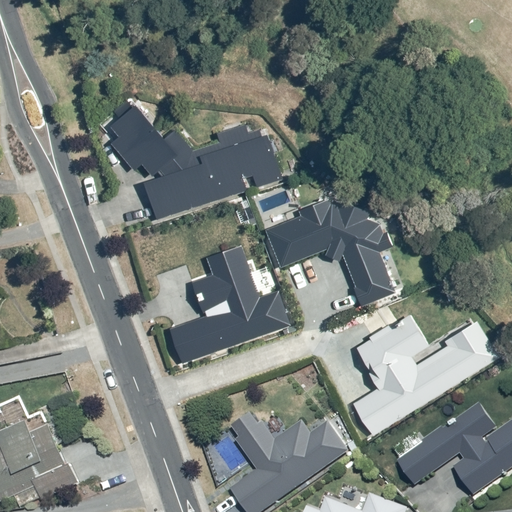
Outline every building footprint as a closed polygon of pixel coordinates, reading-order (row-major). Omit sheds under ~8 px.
[(164,175),(147,180),(159,219),(285,179),(271,133),(265,135),(262,128),(251,132),(248,123),(219,132),(223,143),(196,151),(176,127),(166,136),(139,103),(113,124),(122,135),(113,142),(136,170),(145,162),(155,175),(160,171),(164,175)] [(304,215),(268,229),(283,267),(330,248),(328,254),(342,260),(345,255),(358,286),(356,287),(363,305),(399,292),(382,252),(395,246),(389,231),(385,232),(381,223),(369,218),(372,211),(342,199),(340,206),(332,202),(331,198),(301,210),(304,215)] [(209,315),(173,328),(184,362),(294,325),(280,289),(262,296),(243,244),(210,257),(216,274),(194,281),(205,311),(207,311),(209,315)] [(381,387),(355,403),(375,435),(502,357),(479,320),(448,341),(450,345),(419,364),(414,356),(431,345),(412,314),(392,326),(391,324),(372,336),(373,338),(359,347),(374,371),(371,372),(381,387)] [(511,469),(511,420),(489,437),(491,440),(488,442),(484,436),(499,426),(482,401),(445,427),(444,425),(424,439),(425,441),(400,458),(417,484),(462,452),(467,458),(456,466),(476,495),(511,469)] [(243,436),(238,439),(260,468),(232,487),(250,511),(263,511),(351,450),(329,419),(314,432),(304,419),(278,438),(265,420),(261,422),(253,412),(234,425),(243,436)] [(0,439),(1,442),(0,442),(0,499),(14,493),(21,509),(75,484),(47,425),(32,431),(25,416),(0,427),(0,439)] [(408,511),(411,506),(372,492),(365,511),(329,496),(324,510),(309,505),(306,511),(408,511)]
